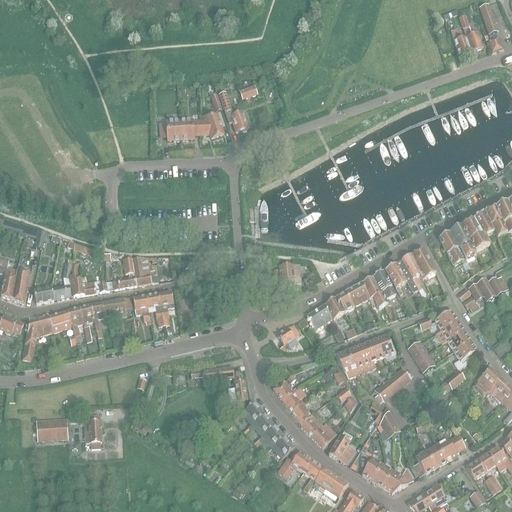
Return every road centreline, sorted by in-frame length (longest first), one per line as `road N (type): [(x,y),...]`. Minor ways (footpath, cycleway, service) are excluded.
road 1 (residential): [(233,163),(253,146),(511,56)]
road 2 (tertiary): [(245,332),(0,382)]
road 3 (residential): [(239,289),(200,281),(21,313),(0,303)]
road 4 (residential): [(254,368),(317,356),(452,303)]
road 5 (tertiary): [(394,508),(314,454),(260,391),(254,368)]
road 6 (residential): [(244,323),(281,315),(421,238)]
road 7 (unclassified): [(394,508),(511,428)]
road 8 (residential): [(239,289),(233,163)]
